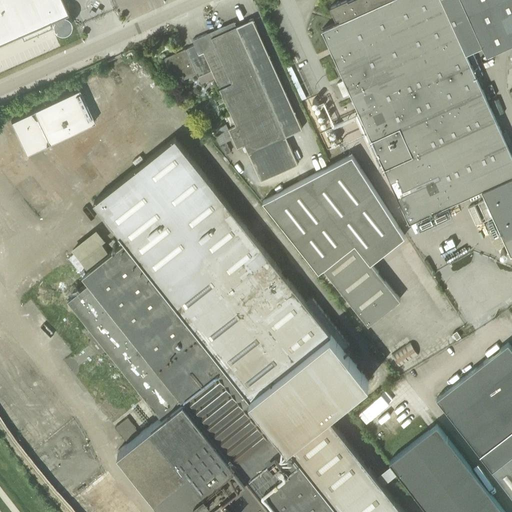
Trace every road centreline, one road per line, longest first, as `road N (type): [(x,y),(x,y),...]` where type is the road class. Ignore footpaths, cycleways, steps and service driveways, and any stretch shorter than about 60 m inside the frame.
road 1 (unknown): [(0,302),(145,511)]
road 2 (unclassified): [(0,93),(207,0)]
